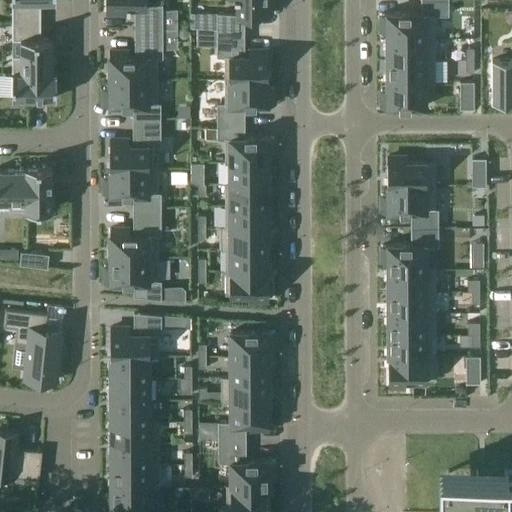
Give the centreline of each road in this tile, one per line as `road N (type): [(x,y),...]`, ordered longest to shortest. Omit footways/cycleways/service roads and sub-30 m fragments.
road 1 (residential): [(81,138),(79,387),(49,402),(0,396)]
road 2 (residential): [(298,123),(298,430)]
road 3 (residential): [(355,430),(353,124)]
road 4 (residential): [(511,123),(353,124)]
road 5 (residential): [(79,0),(81,138)]
road 6 (residential): [(353,124),(353,0)]
road 7 (residential): [(296,0),(298,123)]
